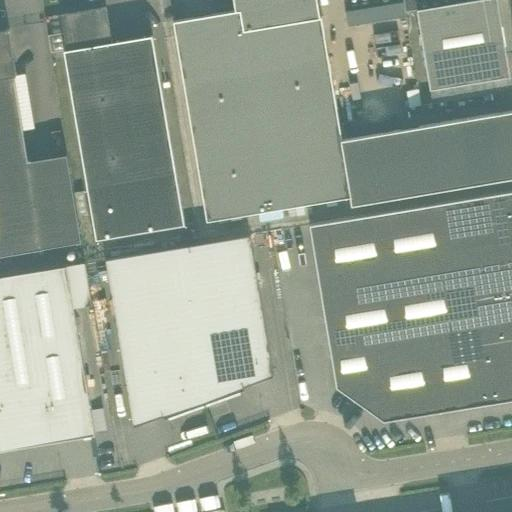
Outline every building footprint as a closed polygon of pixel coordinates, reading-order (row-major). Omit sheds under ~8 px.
[(316,17),(313,0),(238,0),(240,9),(174,20),(207,220),(350,196),(351,204),(511,176),(511,109),(342,139),(321,16),(316,17)] [(402,0),(394,0),(352,11),(356,24),(405,11),(402,0)] [(467,0),(417,8),(432,103),(511,89),(511,52),(511,53),(511,48),(507,0),(467,0)] [(108,42),(106,30),(110,29),(106,6),(61,14),(67,49),(64,50),(97,238),(185,223),(152,34),(108,42)] [(0,254),(42,247),(14,75),(16,74),(9,28),(0,29),(0,254)] [(511,190),(310,224),(336,386),(384,420),(511,398),(511,190)] [(184,284),(112,296),(133,425),(163,414),(164,418),(245,389),(244,385),(274,375),(250,234),(177,246),(184,284)] [(0,445),(90,430),(91,434),(95,433),(68,268),(0,278),(0,445)]
